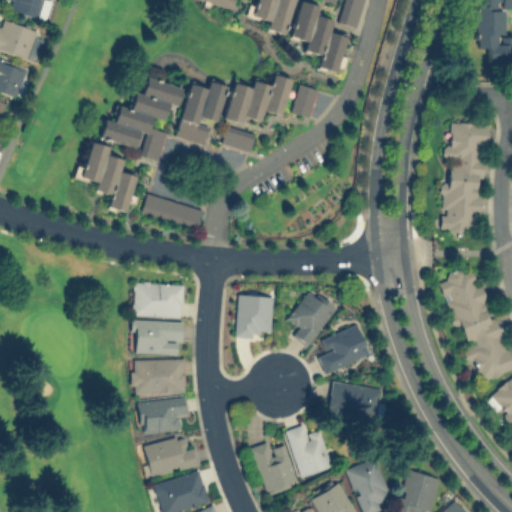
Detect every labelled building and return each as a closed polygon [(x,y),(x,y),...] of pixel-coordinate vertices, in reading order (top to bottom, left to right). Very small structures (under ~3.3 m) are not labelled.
[(42,0),(6,0),(4,7),(38,17),(42,0)] [(283,32),(290,0),(256,0),(253,15),(267,19),(264,27),(283,32)] [(343,34),(327,30),(331,18),(314,14),(316,4),(301,0),(297,0),(289,35),(305,39),(303,49),(319,53),(316,66),(334,70),(343,34)] [(341,0),(335,21),(351,26),(359,0),(341,0)] [(511,6),(511,0),(473,0),(473,46),(485,46),(485,63),(511,63),(511,35),(500,35),(500,6),(511,6)] [(0,50),(30,59),(39,29),(0,18),(0,50)] [(0,91),(14,96),(25,66),(0,57),(0,91)] [(288,77),(271,73),(269,83),(251,79),(250,86),(231,81),(222,116),(239,121),(240,114),(258,118),(261,109),(279,114),(288,77)] [(97,136),(133,146),(137,130),(143,132),(137,154),(155,159),(163,130),(147,126),(150,115),(162,118),(166,102),(174,104),(179,85),(144,75),(140,92),(133,90),(128,107),(116,104),(112,120),(102,117),(97,136)] [(186,82),(173,134),(201,142),(206,120),(213,122),(223,83),(207,79),(206,87),(186,82)] [(304,116),(313,87),(296,82),(288,111),(304,116)] [(483,122),(447,119),(445,155),(444,154),(440,213),(438,213),(437,230),(463,232),(463,225),(476,226),(483,122)] [(251,133),(224,124),(219,140),(246,149),(251,133)] [(133,174),(117,169),(121,157),(104,152),(106,144),(88,139),(78,175),(94,180),(92,188),(109,193),(106,205),(123,210),(133,174)] [(200,208),(144,191),(138,209),(195,227),(200,208)] [(436,281),(452,325),(458,323),(466,346),(464,347),(476,380),(510,367),(473,264),(445,274),(446,278),(436,281)] [(177,315),(178,281),(130,280),(128,314),(177,315)] [(284,317),(295,325),(289,334),(304,345),(333,306),(306,286),(284,317)] [(267,331),(269,294),(234,292),(231,335),(257,336),(257,330),(267,331)] [(127,352),(178,352),(179,318),(127,318),(127,352)] [(323,349),(314,352),(321,371),(366,354),(355,323),(318,336),(323,349)] [(180,357),(127,357),(127,391),(180,391),(180,357)] [(511,373),(485,395),(507,424),(511,422),(511,423),(511,373)] [(329,379),(324,412),(374,419),(378,386),(329,379)] [(134,398),(136,431),(174,429),(173,415),(183,414),(181,395),(134,398)] [(329,465),(317,428),(305,432),(301,422),(282,429),(297,475),(329,465)] [(192,444),(183,446),(181,434),(139,442),(146,474),(196,464),(192,444)] [(248,445),(262,492),(295,482),(282,443),(268,447),(266,439),(248,445)] [(344,466),(358,511),(366,511),(380,508),(378,499),(388,495),(375,456),(344,466)] [(425,511),(436,476),(405,467),(391,511),(425,511)] [(165,511),(206,501),(197,468),(149,481),(157,511),(165,511)] [(309,494),(317,511),(352,511),(339,480),(309,494)] [(463,511),(452,498),(435,511),(463,511)] [(188,511),(215,511),(212,503),(188,511)] [(313,511),(308,503),(291,511),(313,511)]
